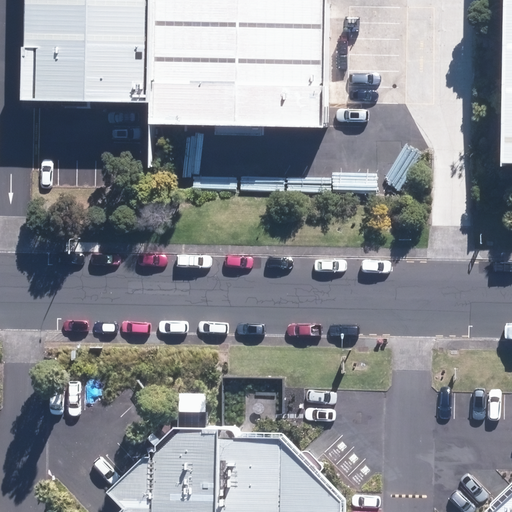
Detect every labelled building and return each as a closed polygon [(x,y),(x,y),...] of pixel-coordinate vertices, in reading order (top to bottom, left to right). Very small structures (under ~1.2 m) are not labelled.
[(31,0),(31,115),(154,116),(154,0),(31,0)] [(154,0),(154,116),(153,137),(327,139),(327,0),(154,0)] [(221,511),(223,438),(171,439),(111,498),(127,511),(221,511)] [(223,438),(221,511),(344,511),(345,504),(285,438),(223,438)] [(511,511),(511,492),(491,511),(511,511)]
